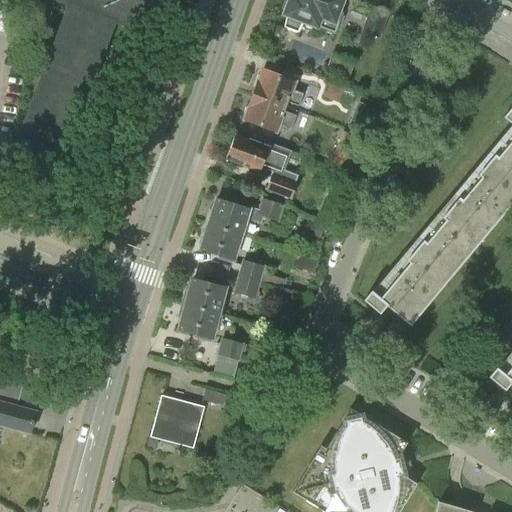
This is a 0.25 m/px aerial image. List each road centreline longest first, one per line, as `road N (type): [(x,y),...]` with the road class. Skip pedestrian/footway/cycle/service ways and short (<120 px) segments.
road 1 (residential): [(511,470),(329,359),(319,344),(322,316),(447,0)]
road 2 (tertiary): [(73,511),(130,299),(235,0)]
